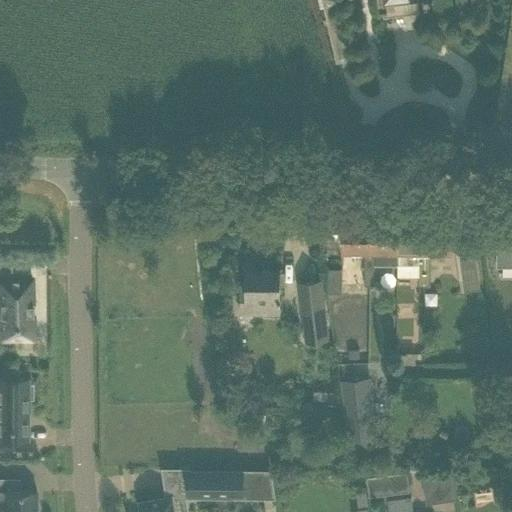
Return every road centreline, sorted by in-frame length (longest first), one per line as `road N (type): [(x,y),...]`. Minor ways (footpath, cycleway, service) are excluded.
road 1 (tertiary): [(507,170),(76,166)]
road 2 (residential): [(84,511),(76,166)]
